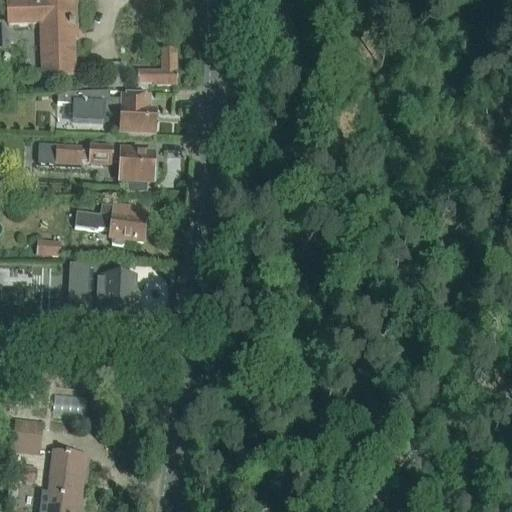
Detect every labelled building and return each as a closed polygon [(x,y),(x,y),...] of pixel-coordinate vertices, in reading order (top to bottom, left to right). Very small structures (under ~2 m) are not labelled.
[(72,25),(71,1),(39,2),(38,0),(35,0),(36,4),(8,5),(9,27),(42,26),(43,79),(74,78),(72,28),(75,28),(74,25),(72,25)] [(177,88),(176,52),(161,52),(162,74),(151,75),(151,78),(137,79),(137,88),(153,87),(152,88),(177,88)] [(121,99),(121,102),(109,102),(110,93),(58,96),(57,107),(73,107),(72,123),(104,125),(104,117),(121,118),(120,138),(155,139),(156,114),(149,114),(149,100),(121,99)] [(109,155),(93,154),(56,153),(55,168),(121,171),(120,185),(128,186),(128,191),(145,192),(145,186),(150,187),(151,181),(155,181),(155,173),(151,173),(152,161),(135,160),(135,156),(123,156),(123,160),(108,159),(109,155)] [(138,215),(104,211),(102,221),(78,218),(77,229),(95,231),(95,228),(114,230),(112,245),(124,246),(125,240),(140,242),(142,226),(137,226),(138,215)] [(40,245),(39,258),(58,260),(59,247),(40,245)] [(128,283),(129,270),(81,268),(80,287),(94,287),(92,330),(132,332),(134,284),(128,283)] [(28,386),(16,386),(16,398),(28,399),(28,386)] [(101,395),(89,395),(90,421),(102,421),(101,395)] [(42,426),(16,422),(12,449),(38,453),(42,426)] [(80,506),(82,491),(86,459),(54,455),(46,511),(73,511),(74,505),(80,506)] [(12,469),(10,484),(33,486),(35,472),(12,469)]
